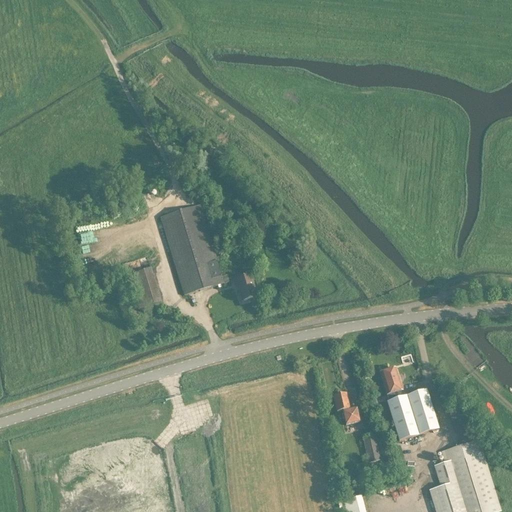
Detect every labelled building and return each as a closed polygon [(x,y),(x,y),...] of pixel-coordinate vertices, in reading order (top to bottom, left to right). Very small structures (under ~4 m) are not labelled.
[(183,296),(223,284),(231,282),(229,275),(221,277),(199,206),(159,218),(183,296)] [(96,217),(77,218),(77,226),(96,225),(96,217)] [(109,255),(88,257),(90,276),(111,273),(109,255)] [(138,311),(161,304),(150,269),(127,276),(138,311)] [(241,302),(257,297),(250,276),(234,281),(241,302)] [(404,352),(406,358),(413,357),(412,350),(404,352)] [(386,396),(399,392),(402,391),(395,369),(389,370),(388,367),(383,369),(384,373),(379,374),(386,396)] [(401,398),(388,402),(395,427),(394,428),(398,441),(437,429),(426,390),(401,398)] [(345,394),(341,395),(333,397),(336,413),(342,412),(346,426),(358,423),(356,412),(350,413),(345,394)] [(441,452),(445,463),(433,467),(440,488),(428,491),(434,511),(492,511),(500,510),(478,440),(472,442),(461,408),(449,412),(460,446),(441,452)] [(369,464),(380,461),(374,434),(362,438),(369,464)] [(348,494),(352,511),(371,511),(366,489),(348,494)]
